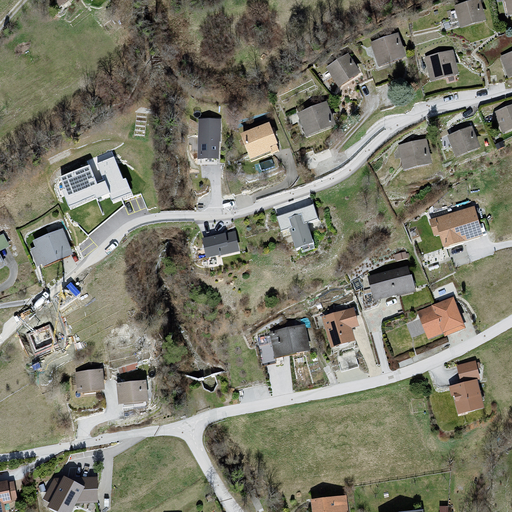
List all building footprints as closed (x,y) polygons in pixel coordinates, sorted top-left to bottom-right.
[(73,0),(54,0),(61,9),(73,0)] [(481,0),(480,0),(452,10),(459,31),(488,20),(481,0)] [(511,0),(501,3),(509,26),(511,25),(511,0)] [(401,40),(370,48),(376,70),(407,61),(401,40)] [(453,49),(425,56),(432,83),(459,76),(453,49)] [(511,54),(501,58),(508,82),(511,81),(511,54)] [(356,58),(332,70),(343,91),(367,79),(356,58)] [(300,115),(308,138),(336,128),(328,105),(300,115)] [(511,108),(498,114),(507,136),(511,133),(511,108)] [(222,120),(199,120),(199,163),(222,163),(222,120)] [(474,129),(451,138),(459,158),(482,149),(474,129)] [(245,138),(252,163),(279,156),(272,130),(245,138)] [(427,142),(399,147),(404,171),(432,165),(427,142)] [(121,173),(68,197),(82,228),(134,204),(121,173)] [(475,210),(434,222),(444,253),(485,241),(475,210)] [(301,217),(278,227),(285,246),(293,245),(301,266),(316,260),(310,237),(320,234),(314,214),(301,217)] [(63,234),(33,248),(45,273),(75,259),(63,234)] [(222,242),(209,246),(216,272),(250,263),(240,236),(222,242)] [(411,264),(368,277),(375,303),(397,297),(419,290),(411,264)] [(454,302),(418,314),(428,344),(464,332),(454,302)] [(350,312),(327,318),(334,350),(358,344),(350,312)] [(303,328),(269,333),(273,357),(307,352),(303,328)] [(458,384),(443,387),(449,422),(482,416),(473,364),(454,367),(458,384)] [(104,371),(77,374),(79,390),(106,387),(104,371)] [(149,379),(123,384),(126,404),(152,400),(149,379)] [(61,479),(43,511),(73,511),(76,507),(92,507),(91,478),(61,479)] [(8,487),(0,488),(0,506),(11,504),(8,487)] [(345,511),(344,502),(306,509),(307,511),(345,511)]
